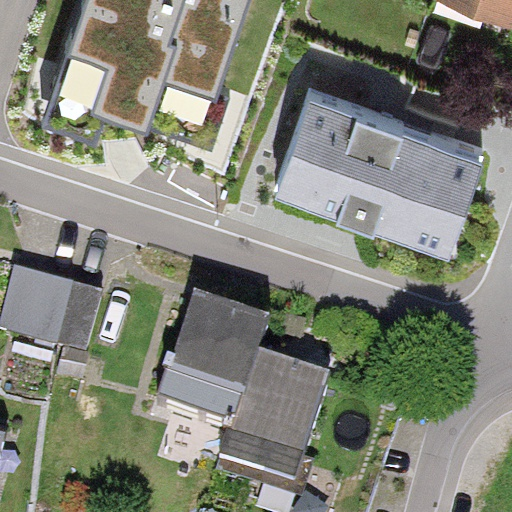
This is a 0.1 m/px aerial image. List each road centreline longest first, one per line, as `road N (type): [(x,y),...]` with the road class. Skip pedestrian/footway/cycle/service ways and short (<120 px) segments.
road 1 (residential): [(479,341),(0,173)]
road 2 (residential): [(428,511),(479,341)]
